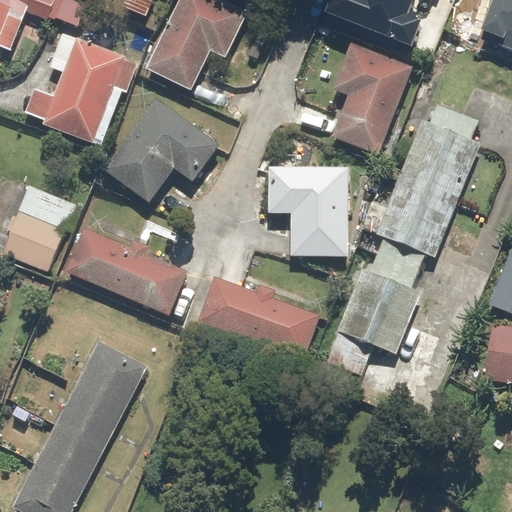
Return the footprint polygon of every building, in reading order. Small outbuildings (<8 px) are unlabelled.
[(0,0),(0,42),(15,7),(44,22),(54,0),(0,0)] [(89,7),(64,0),(60,0),(54,23),(82,31),(89,7)] [(156,0),(128,0),(123,15),(147,24),(156,0)] [(207,0),(183,0),(147,72),(198,97),(239,16),(207,0)] [(339,0),(332,18),(414,48),(426,18),(412,13),(417,0),(339,0)] [(486,17),(492,0),(470,0),(467,10),(486,17)] [(511,0),(495,0),(481,39),(511,50),(511,0)] [(77,44),(44,129),(103,151),(136,67),(77,44)] [(324,140),(377,160),(411,73),(357,52),(324,140)] [(158,104),(108,172),(157,208),(207,140),(158,104)] [(379,238),(386,241),(372,275),(362,272),(332,365),(390,383),(420,290),(413,288),(427,256),(435,259),(477,149),(422,128),(379,238)] [(280,261),(349,263),(351,175),(282,173),(280,261)] [(31,187),(3,258),(50,276),(78,205),(31,187)] [(89,229),(69,278),(169,319),(189,270),(89,229)] [(220,279),(201,326),(301,365),(319,318),(220,279)] [(511,330),(489,328),(482,381),(511,385),(511,330)] [(109,348),(14,508),(19,511),(75,511),(156,376),(109,348)]
